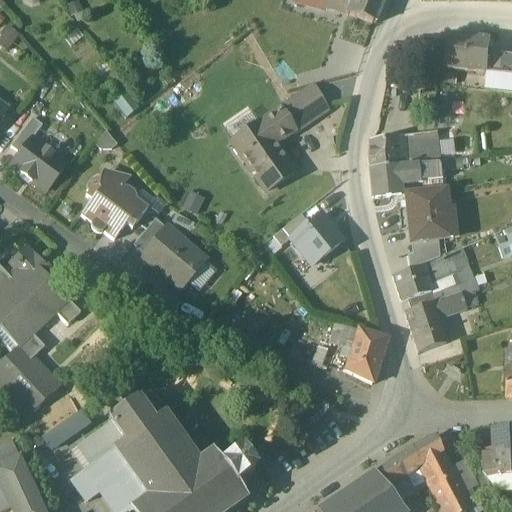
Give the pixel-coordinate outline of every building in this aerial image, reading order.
[(353,3),(343,0),(326,0),(323,8),(348,16),(353,3)] [(384,0),(353,0),(353,3),(348,16),(376,25),(384,0)] [(488,42),(449,38),(448,71),(487,76),(488,56),(488,42)] [(511,57),(488,56),(487,76),(511,77),(511,57)] [(314,89),(279,113),(293,134),(326,111),(314,89)] [(120,97),(105,109),(118,126),(133,114),(120,97)] [(261,126),(234,144),(243,156),(269,138),(275,146),(293,134),(279,113),(261,126)] [(253,115),(227,133),(234,144),(261,126),(253,115)] [(32,121),(10,150),(20,157),(31,141),(32,141),(42,128),(32,121)] [(435,137),(397,141),(400,169),(439,164),(435,137)] [(269,138),(243,156),(267,192),(294,173),(275,146),(269,138)] [(32,141),(31,141),(20,157),(10,170),(45,195),(66,167),(32,141)] [(397,141),(369,144),(368,160),(369,172),(400,169),(397,141)] [(439,164),(400,169),(401,186),(441,182),(439,164)] [(400,169),(369,172),(373,201),(401,197),(401,186),(400,169)] [(105,173),(102,176),(121,191),(123,189),(130,179),(105,173)] [(121,191),(102,176),(99,181),(96,179),(92,181),(89,184),(87,188),(86,192),(89,194),(86,198),(92,203),(81,218),(93,227),(91,229),(92,231),(94,233),(95,234),(97,236),(101,236),(102,234),(114,243),(125,227),(132,232),(148,210),(136,201),(137,200),(136,196),(133,193),(130,190),(126,189),(123,189),(121,191)] [(444,194),(406,198),(411,244),(438,241),(449,240),(444,194)] [(190,195),(182,211),(196,218),(204,203),(190,195)] [(303,217),(275,238),(282,247),(291,240),(309,225),(303,217)] [(320,218),(291,240),(313,269),(342,247),(320,218)] [(155,221),(133,247),(144,257),(166,230),(155,221)] [(205,263),(166,230),(144,257),(143,258),(181,291),(205,263)] [(504,259),(511,258),(511,233),(502,234),(504,259)] [(438,241),(411,244),(412,257),(440,254),(438,241)] [(25,252),(9,266),(17,275),(9,282),(0,272),(0,331),(18,351),(19,350),(32,363),(44,351),(32,338),(54,316),(67,329),(80,317),(46,281),(50,278),(25,252)] [(412,257),(407,258),(409,272),(441,259),(440,254),(412,257)] [(445,259),(422,269),(428,285),(452,275),(445,259)] [(422,269),(392,279),(401,306),(431,295),(428,285),(422,269)] [(456,287),(444,291),(447,301),(459,297),(456,287)] [(447,301),(433,305),(438,319),(466,310),(461,296),(459,297),(447,301)] [(433,305),(420,310),(424,323),(438,319),(433,305)] [(420,310),(405,315),(409,328),(424,323),(420,310)] [(424,323),(409,328),(418,355),(447,345),(438,319),(424,323)] [(511,336),(510,330),(500,333),(502,342),(511,339),(511,336)] [(18,351),(0,331),(0,344),(12,357),(18,351)] [(385,341),(359,333),(357,338),(345,373),(371,386),(385,341)] [(330,353),(321,349),(317,358),(327,362),(330,353)] [(12,357),(0,368),(0,390),(29,421),(59,392),(32,363),(19,350),(18,351),(12,357)] [(200,468),(165,419),(156,426),(139,403),(111,422),(113,425),(79,448),(92,467),(93,468),(116,452),(150,500),(133,511),(229,511),(245,501),(236,488),(254,475),(242,456),(223,470),(214,458),(200,468)] [(331,421),(298,444),(307,457),(341,434),(331,421)] [(511,431),(496,433),(497,452),(498,452),(500,477),(511,476),(511,431)] [(457,478),(435,437),(411,449),(388,465),(398,479),(420,464),(435,492),(457,478)] [(42,511),(11,443),(0,447),(0,511),(6,511),(11,510),(11,511),(42,511)] [(150,500),(116,452),(93,468),(92,467),(74,480),(89,502),(102,493),(114,511),(133,511),(150,500)] [(497,452),(482,453),(483,466),(484,472),(488,478),(500,477),(498,452),(497,452)] [(388,465),(375,474),(386,488),(398,479),(388,465)] [(406,511),(403,508),(386,488),(375,474),(318,511),(406,511)] [(457,478),(435,492),(441,504),(467,509),(472,506),(457,478)]
